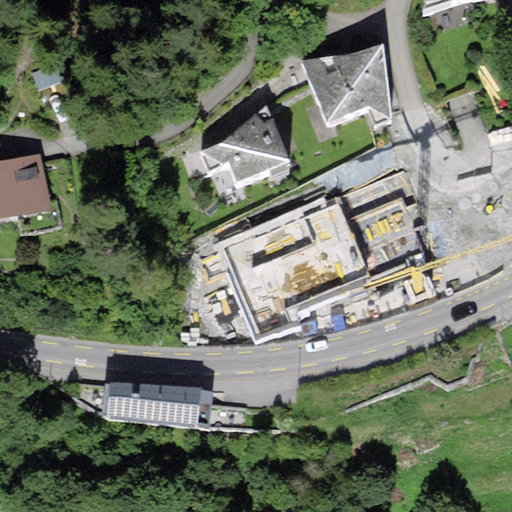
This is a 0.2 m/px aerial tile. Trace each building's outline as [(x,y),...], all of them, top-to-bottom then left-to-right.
[(429,0),(425,10),(484,0),(429,0)] [(383,53),(309,74),(328,130),(370,116),(379,132),(393,128),(383,53)] [(268,114),(201,142),(214,174),(229,169),(240,195),(292,174),(268,114)] [(45,158),(0,166),(0,222),(56,212),(45,158)] [(369,224),(274,262),(261,231),(220,247),(257,340),(442,267),(405,172),(356,191),(369,224)] [(201,396),(108,383),(103,423),(196,435),(201,396)]
